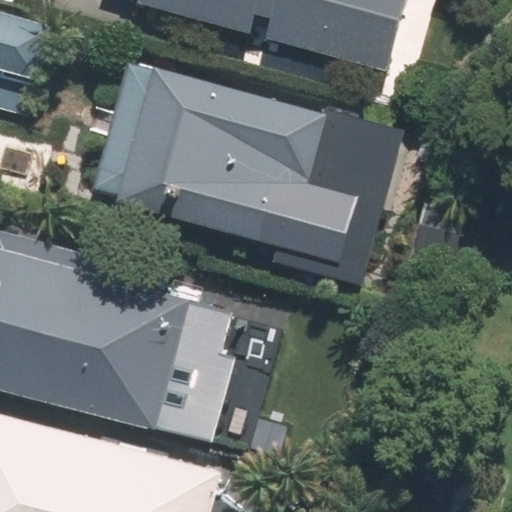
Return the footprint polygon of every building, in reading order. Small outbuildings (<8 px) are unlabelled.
[(160,0),(414,71),(434,0),(160,0)] [(0,3),(0,105),(32,115),(44,76),(50,78),(67,23),(0,3)] [(175,60),(174,65),(147,57),(111,182),(138,190),(136,196),(299,243),(296,252),(331,262),(334,253),(356,178),(361,180),(361,178),(376,182),(386,148),(371,144),(377,124),(372,123),(345,115),(346,109),(175,60)] [(251,354),(234,350),(247,307),(155,281),(160,265),(12,224),(8,239),(2,237),(0,243),(0,375),(227,440),(251,354)] [(0,400),(0,511),(225,511),(238,468),(0,400)]
